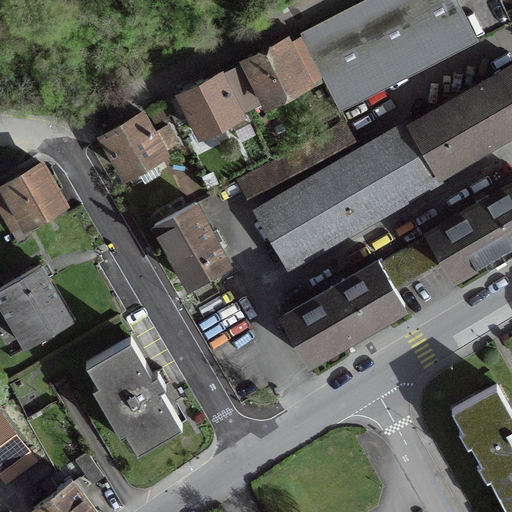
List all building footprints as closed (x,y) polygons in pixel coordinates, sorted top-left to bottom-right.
[(314,65),(338,112),(510,23),(498,0),(365,0),(298,34),(300,38),(314,65)] [(300,38),(287,45),(285,41),(257,54),(258,55),(244,62),(266,104),(307,83),(301,72),(314,65),(300,38)] [(511,67),(407,129),(435,176),(511,131),(511,67)] [(240,115),(219,74),(178,95),(199,136),(240,115)] [(153,134),(141,114),(101,137),(124,176),(164,153),(162,151),(176,143),(166,127),(153,134)] [(244,197),(353,138),(344,122),(235,180),(244,197)] [(407,129),(257,215),(285,263),(388,204),(435,176),(407,129)] [(2,186),(2,187),(0,188),(0,213),(10,231),(24,224),(24,225),(61,204),(54,190),(59,187),(52,174),(47,178),(39,165),(2,186)] [(428,235),(403,250),(378,264),(377,262),(282,318),(307,361),(365,327),(402,306),(393,290),(418,276),(443,261),(452,277),(507,244),(511,241),(511,183),(426,233),(428,235)] [(188,287),(227,265),(194,204),(153,226),(188,287)] [(0,304),(25,347),(70,321),(38,267),(0,289),(0,304)] [(156,372),(150,375),(129,339),(85,364),(136,451),(179,425),(158,388),(163,385),(156,374),(161,371),(161,369),(156,372)] [(511,415),(510,411),(495,385),(451,410),(461,429),(465,427),(473,441),(469,444),(480,463),(484,461),(493,476),(489,478),(499,496),(508,511),(509,511),(511,511),(511,415)] [(0,476),(5,482),(32,462),(0,417),(0,476)] [(73,461),(90,485),(102,477),(86,453),(73,461)] [(33,511),(93,511),(70,480),(32,509),(33,511)]
